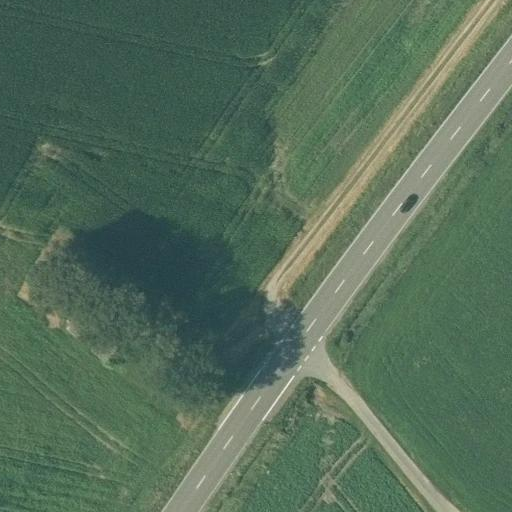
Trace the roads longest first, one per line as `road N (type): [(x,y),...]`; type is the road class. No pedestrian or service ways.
road 1 (secondary): [(511,59),(179,511)]
road 2 (track): [(298,342),(271,308),(273,288),(494,0)]
